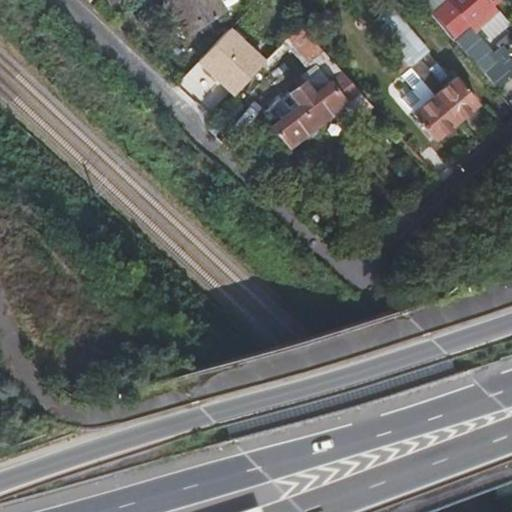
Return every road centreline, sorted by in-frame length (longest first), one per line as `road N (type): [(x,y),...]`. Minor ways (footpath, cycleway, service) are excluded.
road 1 (residential): [(51,0),(350,278),(511,132)]
road 2 (motorway): [(511,319),(0,484)]
road 3 (motorway): [(511,392),(98,511)]
road 4 (residential): [(511,293),(180,390)]
road 5 (unclassified): [(180,390),(108,412),(51,409),(23,376),(0,304)]
road 6 (trunk): [(511,437),(310,511)]
